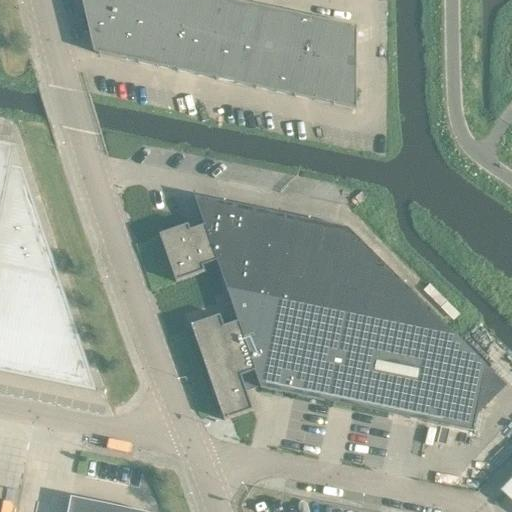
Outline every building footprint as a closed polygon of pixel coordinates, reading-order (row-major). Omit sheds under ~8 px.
[(86,0),(89,10),(125,18),(128,0),(86,0)] [(156,25),(160,0),(128,0),(125,18),(147,23),(156,25)] [(186,31),(192,0),(160,0),(156,25),(167,27),(186,31)] [(188,32),(208,36),(217,38),(224,0),(192,0),(186,31),(188,32)] [(228,40),(247,44),(255,5),(232,0),(224,0),(217,38),(228,40)] [(247,44),(268,49),(278,51),(286,11),(255,5),(247,44)] [(89,10),(94,32),(143,43),(147,23),(125,18),(89,10)] [(309,58),(313,38),(317,18),(286,11),(278,51),(288,53),(309,58)] [(317,18),(313,38),(357,47),(357,27),(317,18)] [(139,63),(159,67),(167,27),(156,25),(147,23),(143,43),(139,63)] [(159,67),(179,71),(188,32),(186,31),(167,27),(159,67)] [(137,62),(139,63),(143,43),(94,32),(98,51),(98,53),(138,62),(137,62)] [(179,71),(200,76),(208,36),(188,32),(179,71)] [(200,76),(220,80),(228,40),(217,38),(208,36),(200,76)] [(309,58),(329,62),(357,68),(357,47),(313,38),(309,58)] [(220,80),(240,84),(247,44),(228,40),(220,80)] [(240,84),(260,89),(268,49),(247,44),(240,84)] [(260,89),(280,93),(288,53),(278,51),(268,49),(260,89)] [(280,93),(300,97),(309,58),(288,53),(280,93)] [(300,97),(321,102),(329,62),(309,58),(300,97)] [(329,62),(321,102),(357,109),(357,68),(329,62)] [(0,369),(93,389),(21,170),(9,168),(13,148),(0,145),(0,369)] [(215,256),(228,292),(461,341),(348,228),(205,199),(201,216),(204,225),(190,230),(188,224),(159,234),(176,282),(205,272),(201,260),(215,256)] [(461,341),(228,292),(238,322),(224,326),(220,315),(191,325),(224,420),(253,410),(244,385),(258,381),(260,388),(473,432),(486,366),(461,341)] [(143,511),(71,497),(68,511),(143,511)]
